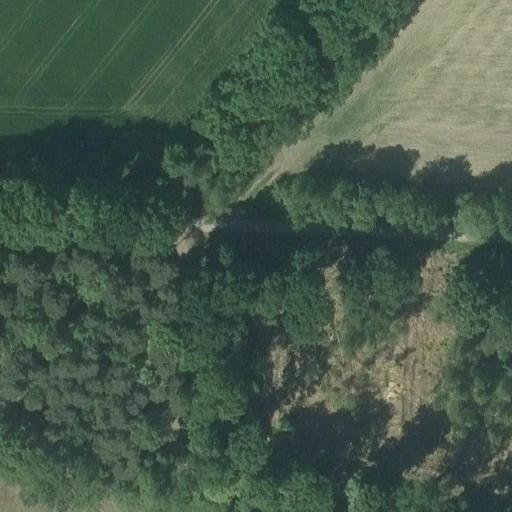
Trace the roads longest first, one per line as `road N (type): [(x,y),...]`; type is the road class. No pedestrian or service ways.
road 1 (unclassified): [(511,241),(0,223)]
road 2 (track): [(191,227),(181,462),(207,488),(337,511)]
